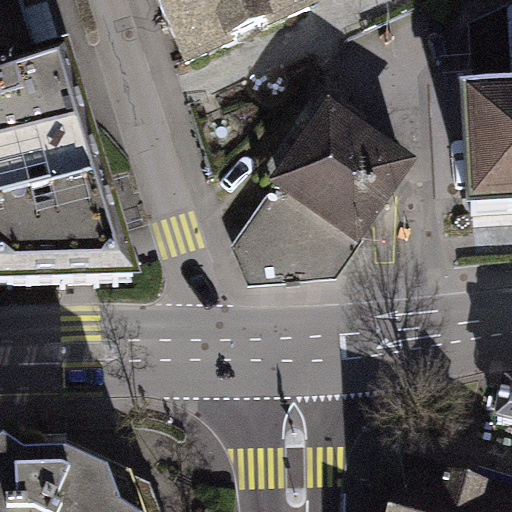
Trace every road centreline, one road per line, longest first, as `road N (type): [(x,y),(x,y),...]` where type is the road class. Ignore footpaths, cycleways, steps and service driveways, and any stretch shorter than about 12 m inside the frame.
road 1 (residential): [(201,350),(108,0)]
road 2 (secondary): [(511,332),(286,352)]
road 3 (secondary): [(201,350),(0,357)]
road 4 (tertiary): [(290,511),(286,352)]
